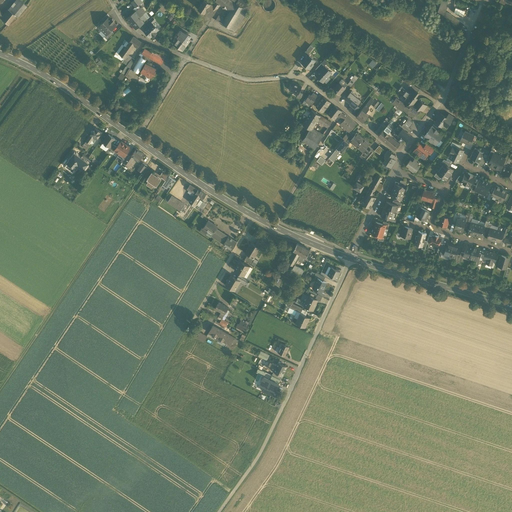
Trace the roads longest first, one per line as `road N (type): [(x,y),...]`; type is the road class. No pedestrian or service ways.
road 1 (track): [(157,154),(0,387)]
road 2 (track): [(448,88),(303,0)]
road 3 (tertiary): [(351,259),(511,308)]
road 4 (unclassified): [(273,226),(334,120),(312,107),(323,93)]
road 5 (residential): [(351,259),(281,408)]
road 6 (tertiary): [(0,54),(137,140)]
road 7 (tertiary): [(137,140),(273,226)]
road 8 (residential): [(323,93),(299,76),(250,80),(186,57)]
road 9 (residential): [(402,157),(448,88),(467,34)]
road 10 (unclassified): [(281,408),(218,511)]
